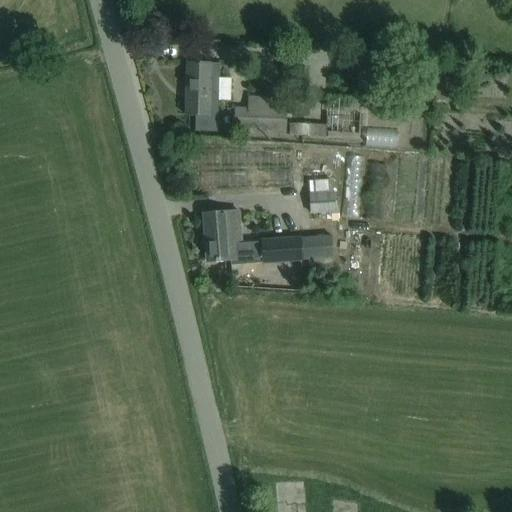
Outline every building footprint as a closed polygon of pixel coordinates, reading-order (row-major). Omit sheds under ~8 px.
[(235,58),(234,79),(245,80),(247,58),(235,58)] [(187,62),(186,114),(195,115),(195,131),(215,132),(217,132),(218,100),(230,101),(231,79),(218,79),(219,63),(207,63),(187,62)] [(247,108),(234,107),(232,132),(285,135),(287,98),(248,96),(247,108)] [(289,125),(289,135),(326,135),(326,125),(289,125)] [(327,190),(353,189),(353,169),(326,169),(327,190)] [(309,191),(310,214),(334,213),(333,190),(309,191)] [(223,212),(203,213),(207,261),(227,260),(231,260),(232,260),(232,265),(262,263),(261,241),(240,242),(238,211),(223,212)] [(331,236),(302,238),(303,260),(332,258),(331,236)] [(302,238),(261,241),(262,263),(303,260),(302,238)]
